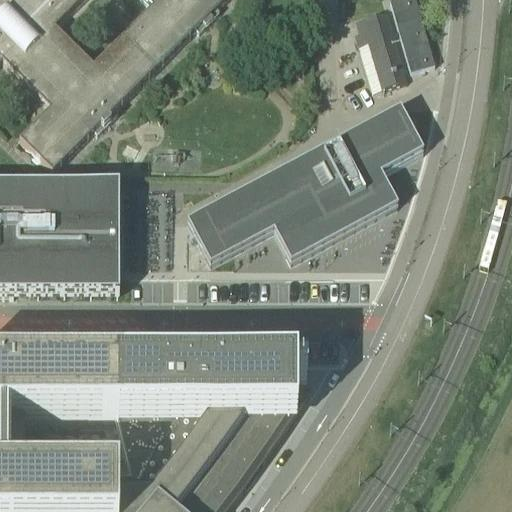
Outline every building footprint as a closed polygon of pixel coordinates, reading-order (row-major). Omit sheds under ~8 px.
[(0,0),(0,511),(233,511),(244,498),(256,481),(264,470),(273,457),(280,447),(287,435),(294,425),(310,400),(309,400),(308,399),(307,399),(305,398),(295,391),(295,383),(295,377),(295,374),(287,374),(204,374),(200,374),(183,374),(168,374),(164,374),(117,374),(0,373),(0,69),(1,68),(49,117),(19,147),(22,151),(34,163),(41,170),(52,180),(94,138),(96,141),(117,120),(115,117),(195,37),(198,39),(219,18),(216,16),(231,0),(0,0)] [(413,0),(389,7),(410,79),(434,72),(413,0)] [(354,28),(357,40),(354,41),(371,99),(406,89),(386,19),(362,26),(354,28)] [(380,182),(422,160),(399,116),(186,229),(209,273),(273,239),(290,271),(397,214),(380,182)] [(0,194),(0,303),(118,304),(118,284),(118,283),(118,280),(118,194),(54,194),(0,194)]
